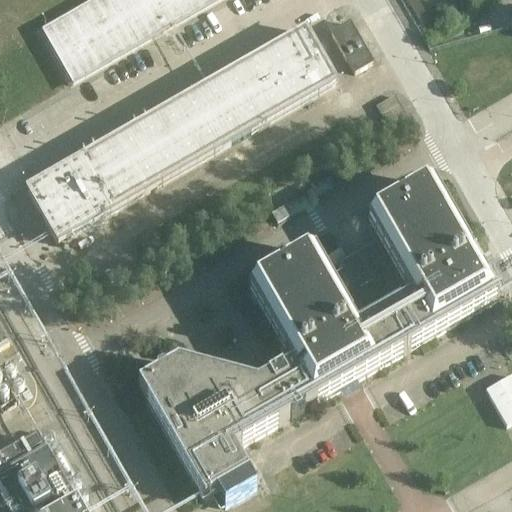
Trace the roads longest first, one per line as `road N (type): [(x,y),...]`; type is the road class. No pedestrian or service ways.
road 1 (unclassified): [(80,368),(455,145)]
road 2 (unclassified): [(34,283),(411,66)]
road 3 (unclassified): [(0,198),(333,0)]
road 4 (unclassified): [(160,511),(80,368)]
road 5 (unclassified): [(49,385),(120,511)]
